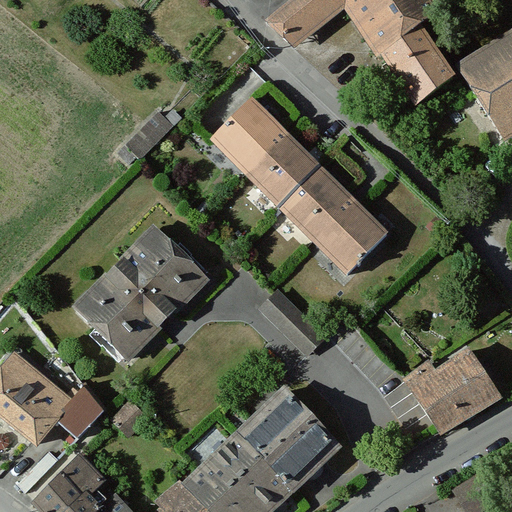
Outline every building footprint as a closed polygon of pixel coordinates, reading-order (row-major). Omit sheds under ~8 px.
[(358,32),(404,0),(292,0),(266,23),(294,49),(344,11),(358,32)] [(432,0),(404,0),(358,32),(375,60),(381,55),(421,27),(441,13),(432,0)] [(421,27),(381,55),(415,109),(456,79),(421,27)] [(511,32),(458,68),(506,143),(511,138),(511,32)] [(208,143),(243,177),(286,134),(251,100),(208,143)] [(161,108),(130,142),(146,157),(178,123),(161,108)] [(320,167),(286,134),(243,177),(277,211),(320,167)] [(277,211),(312,246),(354,201),(320,167),(277,211)] [(389,235),(354,201),(312,246),(346,279),(389,235)] [(206,280),(157,232),(77,314),(126,362),(206,280)] [(327,341),(278,292),(259,312),(307,361),(327,341)] [(428,365),(406,380),(440,434),(500,400),(497,397),(509,390),(491,363),(480,370),(469,352),(434,375),(428,365)] [(73,401),(14,354),(0,369),(0,416),(37,446),(57,422),(78,441),(105,413),(84,388),(73,401)] [(240,435),(294,492),(343,447),(286,389),(240,435)] [(136,403),(113,422),(131,442),(152,419),(136,403)] [(186,487),(208,511),(273,511),(294,492),(240,435),(186,487)] [(85,502),(90,497),(107,481),(82,455),(63,476),(82,499),(85,502)] [(66,511),(82,499),(63,476),(36,505),(41,511),(66,511)] [(471,484),(429,505),(432,511),(470,511),(482,506),(471,484)] [(208,511),(186,487),(184,485),(157,506),(160,509),(157,511),(208,511)] [(131,511),(117,496),(103,509),(100,511),(131,511)] [(85,502),(82,499),(66,511),(100,511),(103,509),(90,497),(85,502)]
